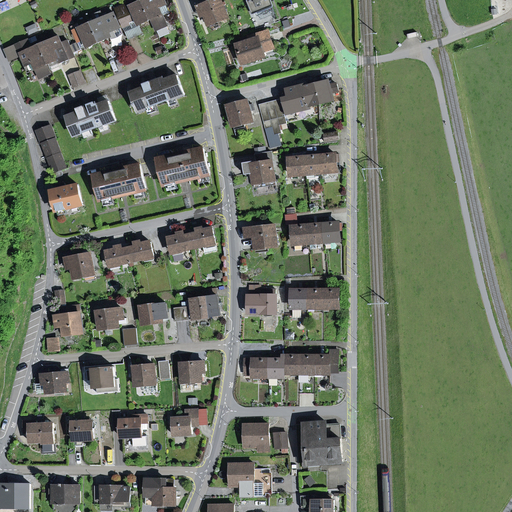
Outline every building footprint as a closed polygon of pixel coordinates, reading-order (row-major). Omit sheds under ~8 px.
[(166,4),(164,0),(144,0),(143,1),(151,20),(152,19),(156,30),(167,25),(162,15),(159,7),(166,4)] [(218,19),(219,21),(228,17),(221,0),(216,0),(199,7),(202,15),(205,14),(209,23),(218,19)] [(273,6),(270,0),(250,0),(248,1),(253,14),(259,12),(273,6)] [(138,26),(139,24),(151,20),(143,1),(124,8),(123,5),(116,9),(123,25),(130,22),(132,28),(134,28),(138,26)] [(162,15),(169,12),(166,4),(159,7),(162,15)] [(262,19),(276,14),(273,6),(259,12),(262,19)] [(95,15),(97,21),(92,23),(100,42),(111,37),(112,39),(123,34),(114,13),(103,18),(101,12),(95,15)] [(129,38),(143,32),(139,24),(138,26),(134,28),(132,28),(130,22),(123,25),(129,38)] [(85,39),(88,47),(100,42),(92,23),(73,31),(78,42),(85,39)] [(36,25),(27,29),(30,35),(39,30),(36,25)] [(243,64),(265,56),(264,51),(262,46),(272,43),(270,35),(264,37),(263,33),(250,37),(251,41),(237,45),(243,64)] [(63,43),(60,37),(41,45),(49,64),(60,59),(61,63),(76,57),(69,41),(63,43)] [(50,73),(46,65),(49,64),(41,45),(32,49),(28,40),(16,45),(20,54),(22,53),(23,56),(27,64),(34,61),(41,77),(50,73)] [(10,62),(23,56),(22,53),(20,54),(16,45),(5,50),(10,62)] [(70,76),(74,87),(85,83),(81,72),(70,76)] [(176,98),(185,95),(178,76),(164,81),(163,79),(145,85),(146,88),(132,93),(139,112),(148,109),(149,109),(149,108),(157,105),(168,101),(176,98)] [(330,86),(329,80),(317,83),(322,104),(334,101),(332,92),(339,90),(337,84),(330,86)] [(310,108),(310,107),(322,104),(317,83),(305,87),(304,85),(288,89),(290,97),(284,98),(288,114),(310,108)] [(285,115),(288,114),(284,98),(290,97),(288,89),(281,97),(281,101),(285,115)] [(170,107),(178,104),(176,98),(168,101),(170,107)] [(108,124),(117,121),(109,101),(97,106),(96,103),(79,110),(80,112),(68,117),(75,136),(84,132),(92,129),(99,126),(107,124),(108,124)] [(229,106),(234,126),(235,126),(245,124),(253,121),(248,101),(229,106)] [(285,115),(281,101),(274,103),(280,126),(287,124),(285,115)] [(279,134),(282,134),(280,126),(274,103),(260,107),(266,129),(273,127),(275,135),(279,134)] [(150,114),(159,111),(157,105),(149,108),(149,109),(148,109),(150,114)] [(102,133),(110,129),(108,124),(107,124),(99,126),(102,133)] [(44,128),(49,141),(56,139),(51,126),(44,128)] [(271,149),(282,146),(279,134),(275,135),(273,127),(266,129),(271,149)] [(37,131),(42,144),(43,144),(49,141),(44,128),(37,131)] [(86,138),(95,135),(92,129),(84,132),(86,138)] [(324,134),(325,142),(339,140),(338,132),(324,134)] [(43,144),(48,158),(62,153),(56,139),(49,141),(43,144)] [(208,176),(210,175),(204,148),(159,159),(165,186),(167,185),(177,183),(196,178),(198,178),(208,176)] [(271,151),(256,154),(257,161),(258,163),(273,161),(271,151)] [(54,173),(67,168),(62,153),(48,158),(54,173)] [(338,172),(336,154),(321,156),(322,173),(323,173),(323,171),(328,171),(328,172),(338,172)] [(315,178),(315,174),(322,173),(321,156),(306,157),(307,174),(307,178),(315,178)] [(297,174),(298,175),(307,174),(306,157),(290,158),(291,174),(297,174)] [(257,161),(244,163),(246,175),(253,174),(256,188),(277,185),(273,161),(258,163),(257,161)] [(145,191),(147,190),(141,165),(95,175),(101,201),(104,200),(114,198),(121,196),(121,197),(135,193),(145,191)] [(200,184),(210,182),(208,176),(198,178),(200,184)] [(169,191),(179,189),(177,183),(167,185),(169,191)] [(83,205),(79,185),(66,188),(58,190),(53,191),(58,211),(59,211),(67,209),(83,205)] [(136,199),(146,197),(145,191),(135,193),(136,199)] [(106,206),(116,204),(114,198),(104,200),(106,206)] [(286,215),(287,225),(290,225),(293,225),(293,227),(297,227),(296,215),(286,215)] [(255,236),(256,249),(278,246),(276,226),(264,227),(263,223),(255,224),(255,228),(247,229),(246,229),(247,237),(255,236)] [(332,241),(341,240),(339,223),(324,225),(325,242),(326,242),(326,240),(332,239),(332,241)] [(302,250),(302,244),(310,243),(309,226),(297,227),(293,227),(293,225),(290,225),(291,235),(294,235),(295,250),(302,250)] [(317,249),(316,242),(325,242),(324,225),(309,226),(310,243),(311,249),(317,249)] [(205,253),(218,251),(213,229),(205,231),(203,228),(198,229),(198,232),(192,234),(194,247),(204,245),(205,253)] [(182,251),(182,250),(194,247),(192,234),(186,235),(184,232),(179,233),(178,237),(170,238),(173,253),(182,251)] [(145,258),(145,259),(155,257),(151,243),(143,244),(141,242),(136,243),(136,246),(130,247),(133,261),(145,258)] [(121,265),(121,264),(133,261),(130,247),(124,249),(122,246),(117,247),(117,250),(108,252),(111,267),(121,265)] [(85,276),(84,274),(95,272),(91,254),(67,259),(69,269),(73,268),(75,278),(85,276)] [(250,296),(265,296),(265,290),(265,285),(250,286),(250,296)] [(192,302),(194,319),(221,316),(219,296),(217,288),(194,291),(195,299),(192,300),(191,300),(192,302)] [(56,291),(58,305),(66,304),(64,290),(56,291)] [(262,310),(262,313),(277,313),(277,296),(276,296),(276,290),(265,290),(265,296),(250,296),(249,310),(262,310)] [(339,308),(339,290),(324,291),(324,308),(324,306),(330,306),(330,308),(339,308)] [(302,318),(302,308),(309,308),(309,291),(288,291),(288,301),(293,301),(293,316),(295,318),(302,318)] [(315,306),(315,308),(324,308),(324,291),(309,291),(309,308),(309,306),(315,306)] [(181,307),(183,321),(194,319),(192,302),(187,302),(188,307),(181,307)] [(162,322),(162,319),(169,318),(167,303),(142,306),(144,325),(162,322)] [(80,305),(62,308),(63,316),(81,314),(80,305)] [(175,308),(176,321),(183,321),(181,307),(175,308)] [(101,329),(119,327),(118,320),(124,319),(123,309),(98,312),(101,329)] [(84,332),(82,314),(81,314),(63,316),(56,317),(57,326),(63,325),(64,335),(65,334),(65,333),(73,332),(73,334),(84,332)] [(125,344),(138,343),(137,329),(124,330),(125,344)] [(49,341),(50,350),(59,350),(58,340),(49,341)] [(331,351),(331,356),(315,356),(315,374),(321,374),(331,374),(331,372),(339,372),(339,351),(331,351)] [(291,377),(291,373),(300,374),(300,356),(285,356),(284,360),(285,360),(284,373),(285,373),(285,377),(291,377)] [(300,356),(300,374),(306,374),(315,374),(315,356),(300,356)] [(262,380),(262,377),(269,377),(270,360),(245,360),(245,374),(254,374),(254,380),(262,380)] [(270,360),(269,377),(278,377),(285,377),(285,373),(284,373),(285,360),(284,360),(270,360)] [(182,364),(183,383),(202,381),(202,372),(205,372),(205,362),(182,364)] [(160,365),(161,380),(171,379),(170,364),(160,365)] [(136,378),(137,386),(145,385),(156,384),(155,365),(135,367),(135,369),(131,369),(132,378),(136,378)] [(98,389),(98,394),(119,392),(118,379),(116,379),(115,367),(92,369),(92,370),(87,370),(88,381),(93,381),(94,389),(98,389)] [(67,391),(66,382),(70,382),(69,369),(61,370),(62,373),(43,376),(44,384),(47,384),(48,393),(67,391)] [(44,384),(37,385),(38,394),(48,393),(47,384),(44,384)] [(157,384),(156,384),(145,385),(146,393),(158,392),(157,384)] [(112,411),(113,431),(122,430),(122,438),(133,437),(133,446),(148,446),(147,436),(143,436),(143,423),(142,415),(133,416),(133,420),(121,420),(121,410),(112,411)] [(200,422),(200,426),(208,425),(207,410),(187,411),(187,418),(174,419),(174,435),(193,434),(193,426),(193,422),(200,422)] [(83,446),(83,439),(95,439),(94,422),(89,422),(89,419),(86,420),(80,423),(74,423),(75,446),(83,446)] [(45,442),(45,441),(54,440),(54,424),(38,425),(38,421),(25,422),(26,429),(31,429),(32,443),(45,442)] [(327,426),(327,423),(305,424),(307,464),(343,462),(341,425),(327,426)] [(245,425),(245,447),(259,447),(270,446),(270,425),(245,425)] [(280,434),(281,448),(289,448),(288,433),(280,434)] [(266,496),(266,494),(271,494),(270,474),(255,474),(255,464),(230,465),(231,486),(241,486),(246,486),(244,489),(241,490),(241,498),(266,496)] [(146,479),(146,506),(176,506),(176,488),(174,488),(174,480),(146,479)] [(0,505),(18,505),(18,509),(31,509),(31,484),(18,484),(10,484),(0,483),(0,505)] [(77,511),(80,508),(81,504),(81,486),(63,486),(63,484),(62,484),(62,486),(53,486),(53,489),(53,494),(53,503),(55,503),(56,509),(58,511),(77,511)] [(114,511),(114,507),(131,508),(132,488),(124,488),(124,486),(104,486),(104,488),(95,487),(95,503),(101,503),(101,511),(114,511)] [(334,511),(334,500),(332,500),(332,495),(323,495),(324,500),(315,501),(315,496),(302,496),(303,508),(313,508),(313,511),(334,511)]
